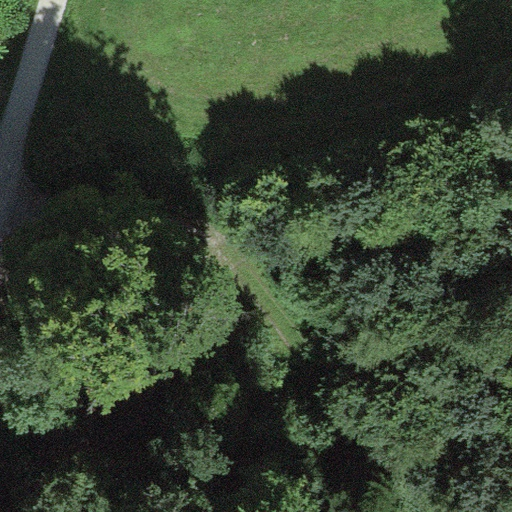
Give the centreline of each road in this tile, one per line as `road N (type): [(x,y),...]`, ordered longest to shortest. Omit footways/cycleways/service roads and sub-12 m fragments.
road 1 (track): [(256,230),(300,315),(439,511)]
road 2 (track): [(0,217),(158,192),(256,230)]
road 3 (track): [(0,192),(54,0)]
